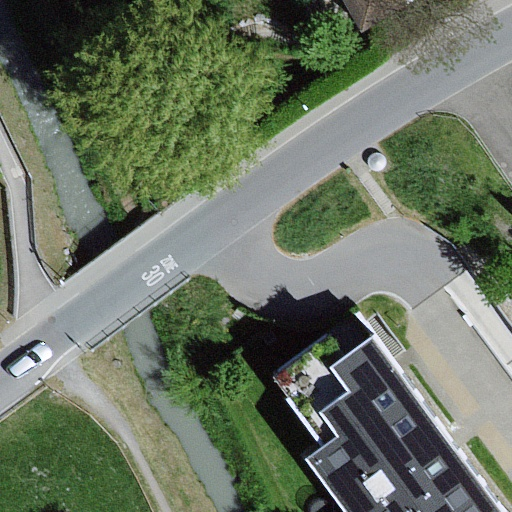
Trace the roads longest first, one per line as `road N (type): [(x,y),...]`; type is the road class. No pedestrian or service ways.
road 1 (unclassified): [(55,335),(355,122),(511,34)]
road 2 (track): [(163,511),(127,437),(55,335)]
road 3 (residential): [(0,155),(17,190),(31,294),(55,335)]
